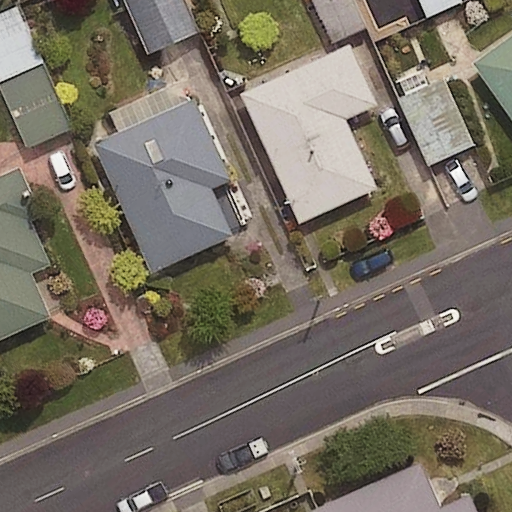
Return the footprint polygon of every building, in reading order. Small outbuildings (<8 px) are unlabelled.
[(203,34),(188,0),(129,0),(153,56),(203,34)] [(380,0),(316,0),(337,44),(370,29),(361,9),(380,0)] [(75,130),(21,9),(0,17),(0,76),(32,149),(75,130)] [(511,37),(474,65),(511,118),(511,37)] [(351,45),(241,95),(300,225),(378,189),(347,121),(379,107),(351,45)] [(477,147),(447,81),(403,101),(433,167),(477,147)] [(194,100),(93,145),(152,274),(234,237),(213,190),(231,182),(194,100)] [(21,169),(0,178),(0,341),(52,319),(32,275),(50,267),(29,221),(41,215),(21,169)] [(421,465),(315,511),(477,511),(470,496),(441,509),(421,465)]
